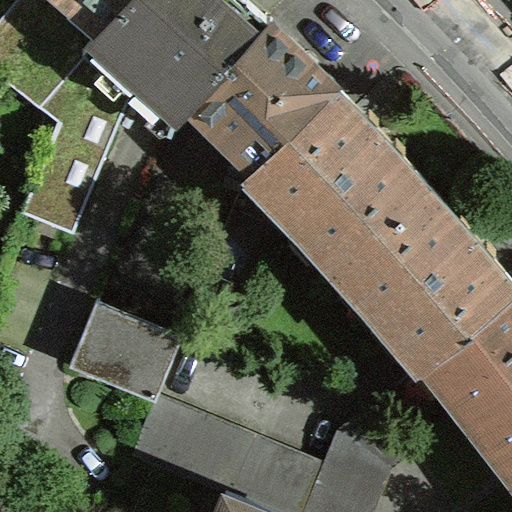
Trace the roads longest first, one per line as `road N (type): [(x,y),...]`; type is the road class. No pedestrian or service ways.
road 1 (unknown): [(0,439),(35,452),(90,442),(116,424),(152,378),(229,152)]
road 2 (tertiary): [(418,0),(511,96)]
